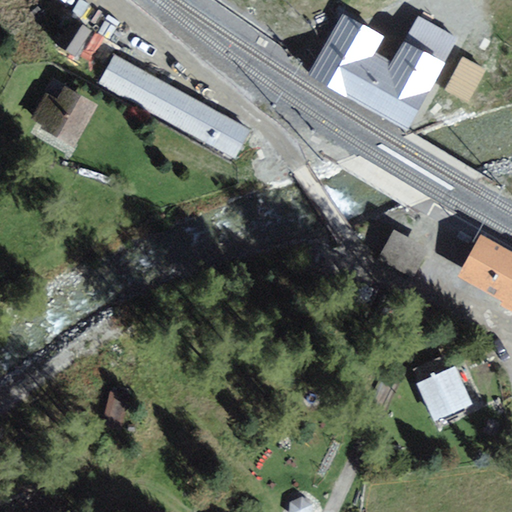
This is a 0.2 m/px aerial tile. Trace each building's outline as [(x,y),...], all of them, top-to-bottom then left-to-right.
[(342,14),(309,75),(409,129),(459,36),(418,14),(393,61),(375,51),(383,37),(342,14)] [(56,44),(75,56),(92,31),(73,19),(56,44)] [(102,76),(117,47),(95,36),(81,65),(102,76)] [(252,130),(115,55),(98,85),(236,160),(252,130)] [(486,70),(462,57),(445,90),(468,103),(486,70)] [(76,147),(99,105),(53,79),(29,122),(76,147)] [(511,252),(483,235),(481,237),(458,276),(475,286),(500,301),(504,303),(502,306),(511,312),(511,252)] [(455,366),(422,381),(439,420),(472,405),(455,366)]
